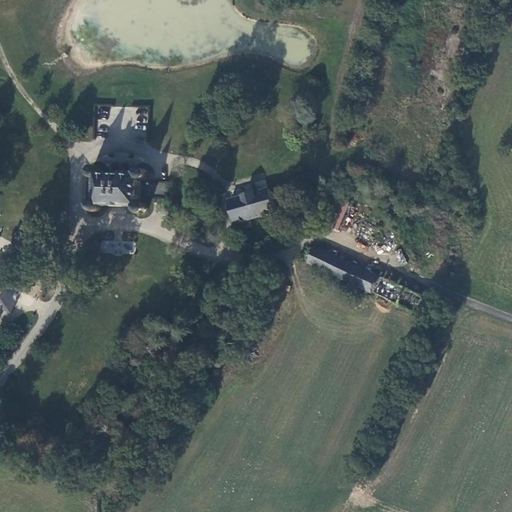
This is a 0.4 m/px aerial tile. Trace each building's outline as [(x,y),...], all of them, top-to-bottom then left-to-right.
[(138,177),(103,175),(102,172),(100,170),(97,170),(94,171),(92,173),(91,176),(93,179),(95,180),(98,180),(97,202),(94,203),(91,206),(91,209),(93,212),(95,214),(98,214),(101,213),(103,210),(103,207),(136,209),(136,212),(138,214),(141,215),(144,215),(146,214),(148,211),(148,208),(147,206),(144,204),(141,204),(143,182),(147,182),(149,180),(150,177),(149,173),(146,171),(142,172),(139,174),(138,177)] [(270,191),(230,202),(236,224),(276,214),(270,191)] [(339,230),(349,202),(338,198),(328,226),(339,230)] [(280,235),(269,238),(271,246),(283,244),(280,235)] [(135,242),(101,239),(100,252),(134,255),(135,242)] [(315,249),(308,265),(321,271),(329,255),(315,249)] [(329,255),(321,271),(342,281),(350,266),(329,255)] [(350,266),(342,281),(364,291),(372,275),(350,266)] [(9,281),(0,276),(0,318),(3,313),(11,318),(27,287),(10,279),(9,281)] [(372,295),(423,319),(431,302),(380,278),(372,295)]
